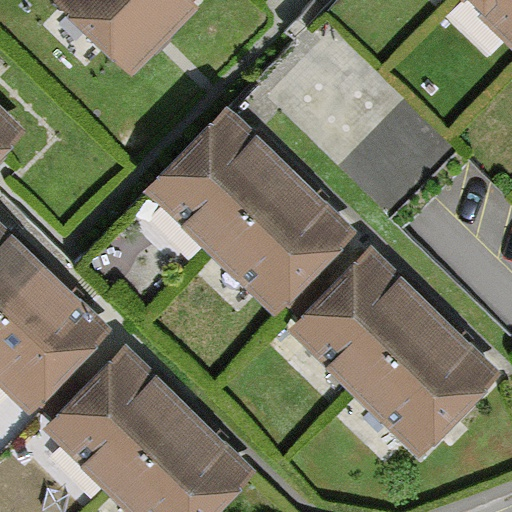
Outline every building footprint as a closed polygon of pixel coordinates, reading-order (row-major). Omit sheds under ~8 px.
[(62,0),(128,64),(190,0),(62,0)] [(511,0),(468,0),(511,42),(511,0)] [(0,146),(22,123),(0,101),(0,146)] [(233,108),(227,102),(146,181),(156,191),(207,243),(288,164),(233,108)] [(288,164),(207,243),(211,248),(273,310),(354,230),(288,164)] [(0,309),(44,266),(0,222),(0,309)] [(352,384),(430,303),(367,243),(289,323),(352,384)] [(44,266),(0,309),(0,379),(27,406),(106,328),(44,266)] [(430,303),(352,384),(356,387),(418,447),(496,367),(430,303)] [(187,408),(121,343),(43,422),(108,487),(187,408)] [(187,408),(108,487),(111,490),(133,511),(207,511),(249,470),(187,408)]
